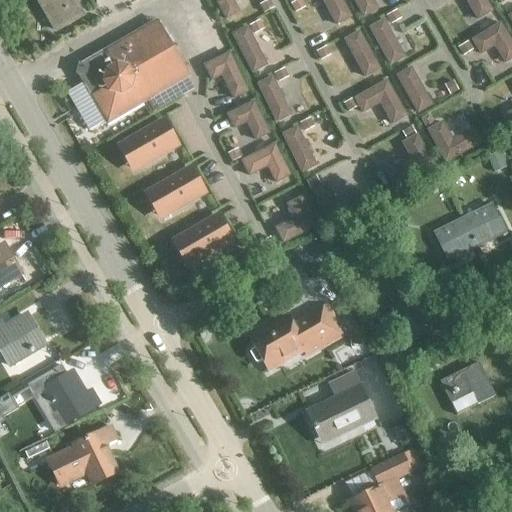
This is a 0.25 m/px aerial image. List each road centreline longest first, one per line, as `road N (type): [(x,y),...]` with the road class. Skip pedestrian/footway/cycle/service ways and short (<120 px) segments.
road 1 (residential): [(511,296),(456,324),(423,326),(395,311),(347,262),(316,256),(290,259),(155,328)]
road 2 (tertiary): [(155,328),(0,54)]
road 3 (tertiary): [(230,468),(155,328)]
